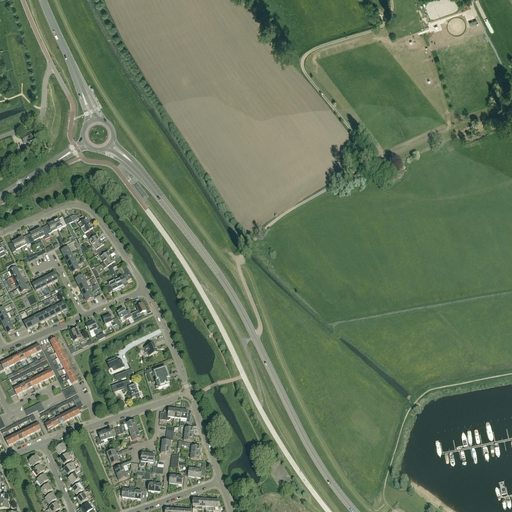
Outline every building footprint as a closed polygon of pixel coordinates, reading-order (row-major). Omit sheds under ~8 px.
[(31,133),(21,137),(24,144),(34,140),(31,133)] [(29,155),(26,146),(22,148),(23,153),(18,155),(19,158),(29,155)] [(137,184),(134,186),(144,199),(147,197),(137,184)] [(82,230),(89,225),(83,217),(80,219),(78,216),(73,216),(70,218),(73,222),(75,221),(82,230)] [(63,218),(54,223),(58,231),(66,226),(69,224),(73,222),(70,218),(64,221),(63,218)] [(54,223),(45,227),(49,235),(58,231),(54,223)] [(70,234),(72,237),(75,235),(73,232),(74,232),(69,224),(66,226),(70,234)] [(89,225),(82,230),(87,239),(94,234),(89,225)] [(49,235),(45,227),(36,232),(40,240),(44,238),(45,240),(50,238),(48,235),(49,235)] [(36,232),(27,236),(31,244),(40,240),(36,232)] [(100,242),(94,234),(87,239),(93,247),(100,242)] [(31,244),(27,236),(18,241),(22,249),(31,244)] [(22,249),(18,241),(9,246),(12,253),(22,249)] [(100,242),(93,247),(98,255),(105,250),(100,242)] [(64,257),(71,254),(68,248),(61,252),(64,257)] [(105,250),(98,255),(104,263),(111,258),(105,250)] [(74,260),(71,254),(64,257),(67,263),(74,260)] [(117,267),(111,258),(104,263),(101,265),(104,270),(107,268),(110,272),(113,269),(117,267)] [(77,265),(74,260),(67,263),(70,269),(77,265)] [(80,271),(77,265),(70,269),(73,275),(80,271)] [(12,278),(19,274),(17,269),(9,272),(12,278)] [(113,269),(110,272),(114,282),(118,290),(127,285),(126,282),(129,280),(127,275),(123,277),(117,281),(116,278),(117,277),(113,269)] [(19,274),(12,278),(15,283),(22,280),(19,274)] [(55,274),(49,277),(53,284),(59,281),(55,274)] [(79,286),(85,282),(83,276),(76,280),(79,286)] [(53,284),(49,277),(44,280),(47,287),(53,284)] [(25,285),(22,280),(15,283),(18,289),(25,285)] [(44,280),(38,283),(42,289),(47,287),(44,280)] [(88,288),(85,282),(79,286),(81,291),(88,288)] [(114,282),(105,287),(109,294),(118,290),(114,282)] [(42,289),(38,283),(32,285),(36,292),(42,289)] [(25,285),(18,289),(21,295),(28,291),(25,285)] [(91,293),(88,288),(81,291),(84,297),(91,293)] [(91,293),(84,297),(87,303),(94,299),(91,293)] [(18,312),(30,306),(26,296),(20,299),(23,304),(20,305),(18,300),(13,302),(18,312)] [(64,304),(58,307),(61,314),(67,311),(64,304)] [(133,309),(135,313),(138,311),(140,315),(146,312),(142,304),(136,307),(133,309)] [(61,314),(58,307),(52,309),(56,316),(61,314)] [(56,316),(52,309),(47,312),(50,319),(56,316)] [(122,323),(132,318),(129,312),(126,314),(124,310),(117,313),(122,323)] [(47,312),(41,315),(45,322),(50,319),(47,312)] [(9,320),(6,315),(0,317),(0,319),(2,324),(9,320)] [(45,322),(41,315),(35,318),(39,325),(45,322)] [(116,319),(112,321),(110,316),(103,319),(105,326),(111,323),(113,327),(119,325),(116,319)] [(35,318),(30,321),(33,328),(39,325),(35,318)] [(9,320),(2,324),(5,329),(12,326),(9,320)] [(33,328),(30,321),(24,324),(27,331),(33,328)] [(90,333),(93,331),(95,336),(96,336),(99,341),(105,338),(101,329),(98,331),(97,330),(94,323),(87,326),(90,333)] [(15,332),(12,326),(5,329),(8,335),(15,332)] [(77,330),(70,333),(74,342),(79,340),(81,344),(83,349),(88,346),(86,342),(82,332),(81,332),(83,335),(80,337),(77,330)] [(53,348),(59,345),(56,339),(50,342),(53,348)] [(42,351),(39,345),(33,348),(36,354),(42,351)] [(59,345),(53,348),(56,353),(62,350),(59,345)] [(143,351),(145,350),(146,354),(148,353),(149,357),(158,353),(154,345),(147,347),(147,346),(141,348),(143,351)] [(36,354),(33,348),(28,351),(31,357),(36,354)] [(62,350),(56,353),(58,359),(65,355),(62,350)] [(31,357),(28,351),(23,353),(26,360),(31,357)] [(26,360),(23,353),(17,356),(20,362),(26,360)] [(65,355),(58,359),(61,364),(67,361),(65,355)] [(17,356),(12,359),(15,365),(16,367),(21,364),(20,362),(17,356)] [(116,358),(107,363),(110,370),(113,368),(115,372),(124,367),(121,360),(118,362),(116,358)] [(15,365),(12,359),(6,362),(9,368),(15,365)] [(70,366),(67,361),(61,364),(64,369),(70,366)] [(9,368),(6,362),(1,364),(1,365),(0,365),(0,372),(4,371),(9,368)] [(73,372),(70,366),(64,369),(66,375),(73,372)] [(163,369),(163,370),(154,373),(157,381),(155,381),(158,390),(169,386),(165,374),(169,373),(167,368),(163,369)] [(149,374),(152,373),(150,370),(147,371),(144,372),(145,375),(146,375),(149,383),(152,382),(149,374)] [(52,371),(45,374),(48,380),(55,377),(52,371)] [(131,371),(119,376),(121,380),(128,377),(129,378),(134,376),(131,371)] [(73,372),(66,375),(68,377),(65,379),(67,381),(69,380),(75,377),(73,372)] [(41,376),(35,379),(38,385),(44,382),(41,376)] [(75,377),(69,380),(72,386),(78,383),(75,377)] [(35,379),(30,381),(33,388),(38,385),(35,379)] [(30,381),(24,384),(27,391),(33,388),(30,381)] [(140,397),(136,386),(131,387),(129,381),(112,387),(114,393),(125,390),(126,393),(128,392),(131,400),(136,399),(140,397)] [(24,384),(19,387),(22,393),(27,391),(24,384)] [(19,387),(14,390),(16,395),(17,396),(22,393),(19,387)] [(78,409),(72,411),(75,418),(81,415),(79,412),(78,409)] [(174,419),(175,410),(169,409),(169,412),(164,411),(164,413),(161,413),(160,420),(168,421),(169,421),(170,420),(171,418),(174,419)] [(72,411),(67,414),(70,421),(75,418),(72,411)] [(182,411),(181,419),(187,420),(187,423),(190,423),(191,415),(188,415),(188,411),(182,411)] [(64,423),(59,413),(56,414),(59,418),(56,420),(59,426),(64,423)] [(70,421),(67,414),(61,417),(59,413),(64,423),(70,421)] [(59,426),(56,420),(51,422),(54,429),(59,426)] [(54,429),(51,422),(48,424),(46,421),(44,422),(48,431),(54,429)] [(129,430),(137,427),(135,421),(127,424),(129,430)] [(33,427),(36,433),(41,430),(38,424),(33,427)] [(36,433),(33,427),(27,430),(30,436),(36,433)] [(137,427),(129,430),(131,436),(139,434),(137,427)] [(30,436),(27,430),(22,433),(25,439),(30,436)] [(107,440),(108,442),(110,442),(110,439),(113,438),(113,437),(116,437),(114,430),(111,431),(111,430),(104,432),(107,440)] [(107,440),(104,432),(98,434),(99,437),(97,438),(99,445),(104,443),(104,441),(107,440)] [(25,439),(22,433),(16,435),(20,441),(25,439)] [(139,434),(131,436),(133,442),(130,443),(131,446),(138,444),(138,441),(141,440),(139,434)] [(20,441),(16,435),(11,438),(14,444),(20,441)] [(14,444),(11,438),(6,441),(9,447),(14,444)] [(63,444),(56,450),(60,456),(60,455),(62,458),(67,454),(69,453),(67,450),(63,444)] [(115,451),(106,454),(109,460),(117,457),(119,456),(118,453),(116,454),(115,451)] [(62,458),(59,459),(64,465),(66,468),(71,464),(72,464),(73,463),(71,460),(67,454),(62,458)] [(137,472),(140,472),(140,468),(142,468),(143,467),(144,467),(145,466),(145,465),(145,464),(145,463),(147,463),(148,454),(142,454),(140,465),(138,465),(137,472)] [(31,468),(33,471),(40,466),(38,464),(40,462),(36,456),(29,462),(33,467),(31,468)] [(117,457),(109,460),(111,466),(119,463),(117,457)] [(114,469),(117,476),(125,472),(123,467),(131,464),(130,461),(116,466),(117,468),(114,469)] [(66,468),(64,469),(68,475),(70,478),(76,474),(81,471),(79,468),(76,470),(72,464),(71,464),(66,468)] [(36,478),(37,480),(44,475),(42,473),(45,471),(40,466),(33,471),(37,477),(36,478)] [(194,478),(196,470),(189,469),(189,468),(186,467),(185,477),(188,477),(188,478),(194,478)] [(127,479),(125,472),(117,476),(119,482),(127,479)] [(70,478),(68,479),(73,485),(75,488),(80,484),(82,483),(80,480),(76,474),(70,478)] [(39,487),(41,490),(48,485),(46,482),(49,481),(44,475),(37,480),(37,481),(41,486),(39,487)] [(75,488),(72,489),(77,495),(79,497),(84,494),(91,489),(90,487),(85,491),(84,490),(80,484),(75,488)] [(41,490),(45,496),(51,492),(53,490),(49,485),(48,485),(41,490)] [(123,494),(122,498),(128,499),(129,490),(123,489),(124,487),(120,487),(119,494),(123,494)] [(48,506),(50,509),(56,504),(55,501),(57,500),(53,494),(52,494),(51,492),(45,496),(44,497),(46,499),(45,500),(49,505),(48,506)] [(81,505),(83,507),(88,503),(88,504),(90,502),(89,500),(84,494),(79,497),(77,499),(81,505)] [(59,511),(61,509),(57,503),(56,504),(50,509),(49,509),(51,511),(59,511)] [(83,507),(81,509),(83,511),(94,511),(88,504),(88,503),(83,507)]
